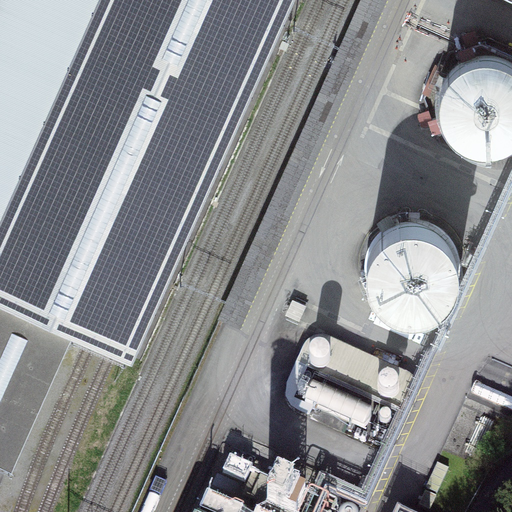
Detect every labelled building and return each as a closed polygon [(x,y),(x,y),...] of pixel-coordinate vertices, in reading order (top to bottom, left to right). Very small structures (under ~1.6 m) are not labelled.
[(0,0),(0,218),(97,0),(0,0)] [(295,0),(97,0),(0,218),(0,309),(50,332),(71,341),(89,349),(108,357),(131,368),(295,0)] [(447,66),(438,80),(435,97),(438,113),(446,128),(459,139),(473,145),(488,146),(503,142),(511,136),(511,58),(508,56),(493,50),(476,50),(460,55),(447,66)] [(382,229),(371,241),(365,256),(365,272),(370,287),(379,300),(392,308),(406,312),(420,311),(434,306),(446,297),(454,285),(457,271),(457,256),(452,242),(442,231),(429,222),(413,219),(397,221),(382,229)] [(0,468),(12,474),(71,341),(50,332),(0,309),(0,468)] [(301,403),(366,432),(374,413),(310,384),(301,403)] [(245,484),(253,467),(229,456),(221,473),(245,484)] [(274,473),(295,483),(297,478),(276,469),(274,473)] [(283,511),(292,491),(265,480),(256,501),(272,507),(269,511),(283,511)] [(238,511),(208,498),(201,511),(238,511)]
